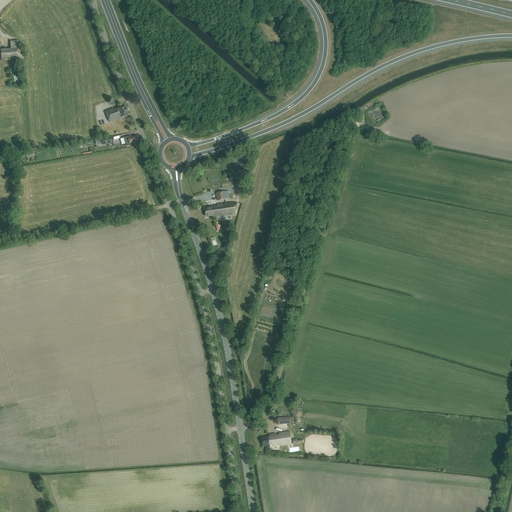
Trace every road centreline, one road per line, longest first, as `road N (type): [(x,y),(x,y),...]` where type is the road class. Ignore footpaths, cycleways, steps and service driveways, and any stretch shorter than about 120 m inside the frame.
road 1 (unclassified): [(227,429),(195,273),(92,0)]
road 2 (motorway): [(189,156),(290,120),(412,53),(511,36)]
road 3 (track): [(264,410),(348,132),(357,126)]
road 4 (secondary): [(239,428),(218,308),(175,168)]
road 5 (motorway): [(309,0),(325,53),(308,91),(265,120),(186,145)]
road 6 (track): [(169,205),(0,245)]
